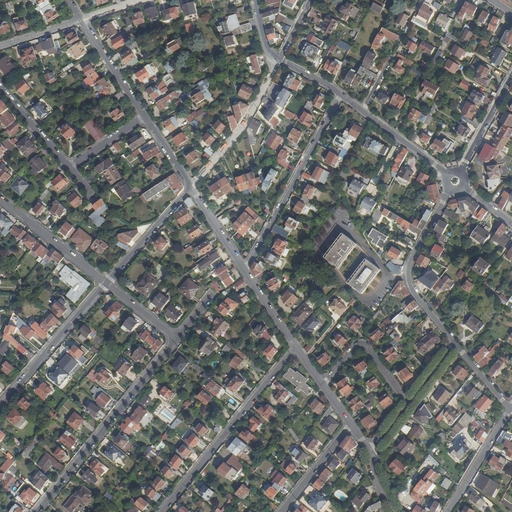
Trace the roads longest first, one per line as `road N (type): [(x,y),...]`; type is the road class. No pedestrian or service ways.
road 1 (residential): [(176,339),(36,511)]
road 2 (residential): [(296,347),(162,511)]
road 3 (residential): [(244,269),(340,95)]
road 4 (residential): [(455,342),(407,276),(450,188)]
road 5 (residential): [(107,282),(0,405)]
road 6 (residential): [(191,187),(243,127),(278,59)]
road 7 (residential): [(0,197),(107,282)]
road 8 (residential): [(407,403),(366,345),(356,345),(322,385)]
road 9 (residential): [(191,187),(107,282)]
road 10 (residential): [(509,408),(447,511)]
